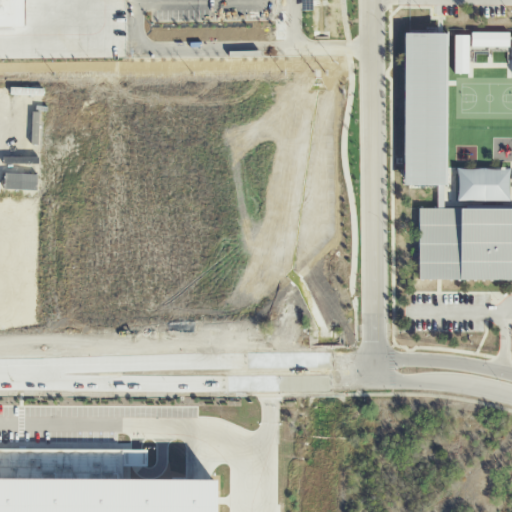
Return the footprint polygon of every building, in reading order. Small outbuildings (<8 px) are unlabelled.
[(507,32),(470,33),(470,48),(508,47),(507,32)] [(445,34),(402,34),(402,186),(445,185),(445,34)] [(467,36),(453,36),(453,74),(467,74),(467,36)] [(507,200),(507,169),(455,170),(456,201),(507,200)] [(416,280),(511,280),(511,209),(417,209),(416,280)] [(0,511),(212,511),(213,480),(116,480),(112,475),(112,466),(145,466),(145,451),(123,451),(107,461),(101,451),(101,465),(94,454),(60,454),(59,453),(59,459),(55,453),(30,468),(23,457),(23,466),(14,466),(14,469),(12,466),(5,470),(21,470),(5,479),(0,479),(0,511)]
